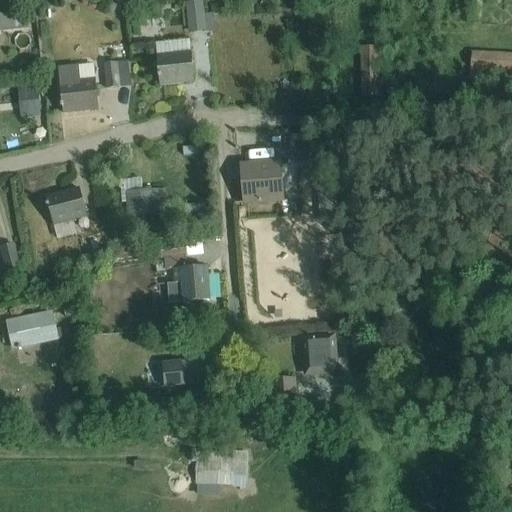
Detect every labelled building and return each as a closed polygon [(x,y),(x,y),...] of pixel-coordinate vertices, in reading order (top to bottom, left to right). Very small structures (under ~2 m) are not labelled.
[(200,0),(187,0),(188,5),(186,5),(189,35),(206,33),(202,3),(201,3),(200,0)] [(118,8),(104,1),(99,12),(112,19),(118,8)] [(27,12),(0,15),(0,29),(28,26),(27,12)] [(194,84),(190,42),(156,45),(160,87),(194,84)] [(360,49),(361,98),(380,97),(379,49),(360,49)] [(470,82),(511,84),(511,55),(472,54),(470,82)] [(131,89),(128,63),(104,66),(107,91),(131,89)] [(99,111),(94,66),(58,70),(63,115),(99,111)] [(40,117),(38,89),(19,91),(21,119),(40,117)] [(322,161),(321,143),(291,145),(291,163),(322,161)] [(189,144),(173,145),(173,155),(189,155),(189,144)] [(264,149),(238,151),(240,162),(265,160),(264,149)] [(246,204),(285,201),(281,167),(243,170),(246,204)] [(122,205),(128,204),(128,196),(151,194),(151,192),(151,190),(142,191),(141,181),(120,182),(122,205)] [(341,185),(316,187),(319,225),(344,223),(341,185)] [(46,201),(54,229),(73,223),(87,220),(80,192),(46,201)] [(128,204),(130,220),(167,217),(165,193),(151,194),(128,196),(128,204)] [(73,223),(54,229),(58,242),(77,237),(73,223)] [(167,237),(194,235),(193,224),(166,226),(167,237)] [(186,244),(159,247),(161,262),(187,259),(186,244)] [(0,250),(0,251),(6,273),(21,270),(15,246),(0,250)] [(185,259),(165,261),(166,272),(173,272),(187,271),(185,259)] [(187,271),(173,272),(174,286),(168,286),(169,306),(209,303),(207,269),(187,271)] [(37,295),(52,292),(51,281),(35,284),(37,295)] [(431,306),(420,290),(406,300),(416,315),(431,306)] [(179,320),(164,320),(165,332),(180,331),(180,333),(208,331),(207,315),(179,317),(179,320)] [(63,339),(60,330),(56,331),(53,316),(49,317),(8,326),(13,351),(58,341),(63,339)] [(308,379),(339,377),(336,340),(305,342),(308,379)] [(192,389),(192,362),(154,362),(154,388),(192,389)] [(273,408),(264,408),(264,409),(247,410),(248,421),(265,420),(265,421),(298,420),(296,380),(271,382),(273,408)] [(192,451),(192,464),(196,464),(196,487),(197,487),(197,498),(220,499),(220,488),(233,488),(234,478),(248,478),(248,453),(234,452),(234,449),(206,448),(206,452),(192,451)]
